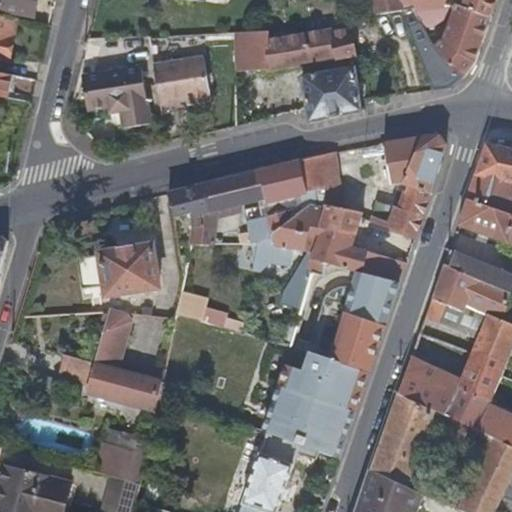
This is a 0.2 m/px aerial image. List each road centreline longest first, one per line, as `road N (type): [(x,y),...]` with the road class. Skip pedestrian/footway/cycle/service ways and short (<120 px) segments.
road 1 (secondary): [(477,106),(38,203)]
road 2 (secondary): [(477,106),(338,511)]
road 3 (residential): [(38,203),(51,170),(50,120),(79,0)]
road 4 (residential): [(0,326),(38,203)]
